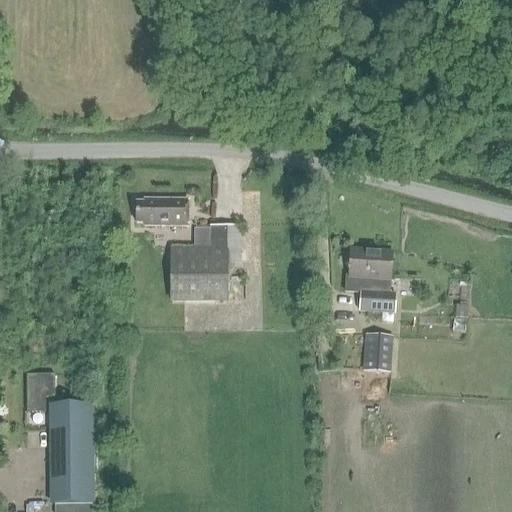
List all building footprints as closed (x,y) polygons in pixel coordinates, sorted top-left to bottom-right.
[(144,227),(188,228),(188,202),(144,201),(144,204),(136,204),(136,225),(144,225),(144,227)] [(210,249),(170,249),(170,303),(226,303),(226,270),(240,270),(240,228),(210,228),(210,249)] [(389,296),(392,254),(350,251),(348,279),(346,279),(345,294),(363,295),(362,312),(359,312),(359,313),(394,315),(395,296),(389,296)] [(456,306),(455,320),(467,321),(468,307),(456,306)] [(391,376),(393,338),(365,337),(363,374),(391,376)] [(55,399),(54,376),(27,376),(27,414),(45,414),(45,399),(55,399)] [(53,407),(54,506),(93,506),(93,406),(53,407)]
